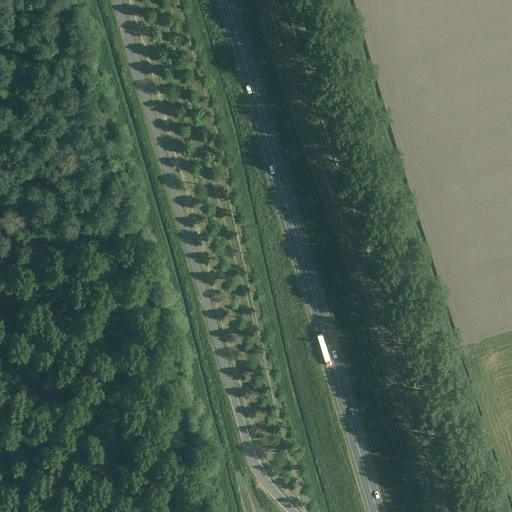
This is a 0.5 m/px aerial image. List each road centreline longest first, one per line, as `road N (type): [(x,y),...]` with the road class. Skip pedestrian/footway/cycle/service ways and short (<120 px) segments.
road 1 (unclassified): [(294,511),(250,453),(116,0)]
road 2 (trunk): [(376,511),(226,0)]
